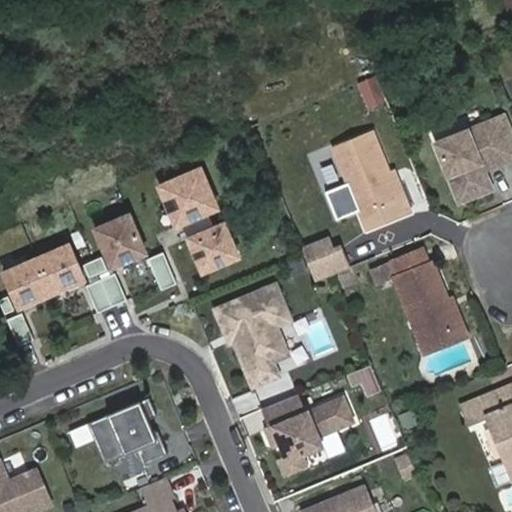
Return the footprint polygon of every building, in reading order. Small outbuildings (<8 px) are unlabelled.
[(368,108),(387,101),(377,74),(358,82),(368,108)] [(495,157),(498,164),(511,158),(511,127),(508,118),(441,143),(462,199),(494,187),(486,169),(484,163),(495,157)] [(401,196),(392,173),(376,134),(339,148),(370,227),(412,210),(406,194),(401,196)] [(486,169),(498,164),(495,157),(484,163),(486,169)] [(202,167),(161,185),(178,225),(219,207),(202,167)] [(397,171),(392,173),(401,196),(406,194),(397,171)] [(336,192),(338,213),(353,211),(350,190),(336,192)] [(238,227),(227,202),(219,207),(201,215),(208,230),(226,222),(229,231),(238,227)] [(170,206),(164,208),(172,227),(178,225),(170,206)] [(131,214),(97,228),(114,267),(147,252),(131,214)] [(190,237),(204,271),(240,256),(229,231),(226,222),(208,230),(190,237)] [(86,278),(71,243),(38,257),(53,292),(86,278)] [(348,267),(340,247),(308,259),(315,279),(348,267)] [(425,249),(395,260),(401,275),(396,276),(422,342),(459,328),(449,300),(434,262),(430,263),(425,249)] [(164,252),(150,258),(161,284),(175,278),(164,252)] [(103,255),(94,259),(100,272),(109,269),(103,255)] [(38,257),(5,271),(20,306),(53,292),(38,257)] [(100,272),(94,259),(85,263),(91,276),(100,272)] [(128,298),(116,272),(102,278),(113,304),(128,298)] [(102,278),(88,284),(99,310),(113,304),(102,278)] [(292,320),(278,286),(219,311),(229,335),(236,331),(239,338),(236,339),(237,341),(247,367),(253,365),(261,384),(280,376),(274,362),(289,355),(278,326),(292,320)] [(16,308),(10,294),(0,298),(6,312),(16,308)] [(422,342),(426,352),(468,336),(453,298),(449,300),(459,328),(422,342)] [(35,338),(23,311),(9,318),(20,344),(35,338)] [(239,338),(236,331),(229,335),(232,343),(237,341),(236,339),(239,338)] [(362,395),(382,386),(372,364),(352,372),(362,395)] [(261,384),(253,365),(247,367),(255,386),(261,384)] [(488,415),(506,460),(511,457),(511,384),(463,405),(470,422),(488,415)] [(242,413),(260,405),(255,392),(236,399),(242,413)] [(320,437),(355,422),(345,397),(306,413),(299,395),(265,409),(272,427),(268,429),(275,447),(282,444),(288,458),(280,460),(287,475),(308,466),(304,456),(325,447),(320,437)] [(155,432),(150,421),(159,417),(151,398),(90,424),(96,440),(106,464),(139,450),(145,466),(170,455),(160,431),(155,432)] [(96,440),(90,424),(71,432),(78,448),(96,440)] [(401,479),(415,475),(409,452),(395,456),(401,479)] [(0,511),(38,511),(52,506),(38,472),(10,483),(1,462),(0,462),(0,511)] [(178,511),(173,499),(177,497),(168,478),(144,488),(152,507),(139,511),(178,511)] [(377,511),(367,486),(303,511),(377,511)]
